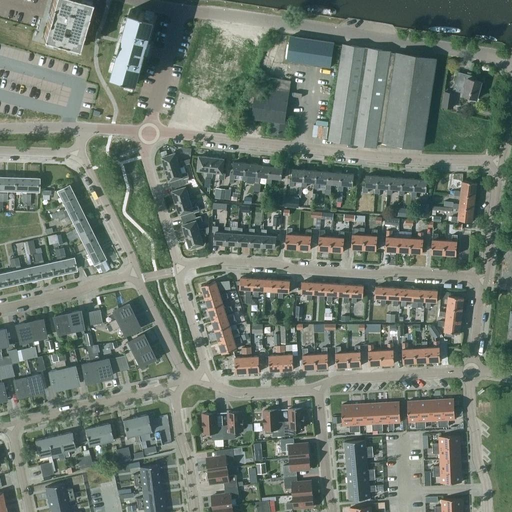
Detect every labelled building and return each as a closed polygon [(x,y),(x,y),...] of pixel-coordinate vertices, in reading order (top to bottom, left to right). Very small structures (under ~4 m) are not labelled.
[(53,0),(43,37),(42,38),(44,39),(76,48),(78,48),(78,47),(78,46),(90,2),(91,3),(91,1),(89,0),(89,1),(87,0),(53,0)] [(112,75),(137,82),(155,17),(130,10),(112,75)] [(238,111),(259,45),(201,26),(179,92),(238,111)] [(339,67),(343,44),(342,44),(342,46),(333,45),(333,43),(290,36),(287,60),(330,66),(339,67)] [(377,139),(390,53),(390,51),(343,44),(339,67),(328,139),(376,146),(377,140),(377,139)] [(377,139),(377,140),(383,140),(383,141),(423,147),(436,58),(396,52),(396,54),(390,53),(377,139)] [(317,80),(331,81),(332,70),(318,69),(317,80)] [(469,79),(470,76),(458,72),(453,90),(463,93),(462,95),(476,99),(481,82),(469,79)] [(270,134),(286,137),(288,122),(283,122),(289,81),(262,77),(260,87),(249,86),(244,120),(253,121),(254,118),(271,121),(270,134)] [(330,96),(331,84),(316,83),(315,95),(330,96)] [(444,92),(442,107),(452,108),(455,93),(444,92)] [(313,137),(323,139),(324,128),(315,126),(313,137)] [(175,152),(161,157),(165,169),(179,165),(180,167),(185,165),(189,163),(188,159),(178,162),(175,152)] [(211,177),(212,171),(210,171),(211,157),(198,156),(197,170),(207,171),(206,176),(211,177)] [(210,171),(212,171),(219,172),(218,178),(223,178),(224,173),(222,173),(224,158),(211,157),(210,171)] [(235,173),(242,174),(244,174),(246,163),(233,162),(232,173),(230,173),(229,178),(235,179),(235,173)] [(254,175),(256,176),(258,164),(246,163),(244,174),(242,174),(242,180),(247,180),(247,175),(254,175)] [(266,177),(268,177),(270,166),(258,164),(256,176),(254,175),(254,181),(259,182),(260,176),(266,177)] [(179,165),(165,169),(169,181),(170,181),(172,185),(184,182),(183,179),(188,177),(187,172),(182,174),(180,167),(179,165)] [(268,177),(266,177),(266,182),(271,183),(272,177),(281,178),(282,167),(270,166),(268,177)] [(305,169),(292,168),(291,180),(289,179),(288,193),(293,194),(294,180),(302,181),(304,181),(305,169)] [(305,169),(304,181),(302,181),(301,186),(306,187),(307,181),(314,182),(316,182),(317,170),(305,169)] [(326,183),(328,183),(329,171),(317,170),(316,182),(314,182),(313,187),(318,188),(319,182),(326,183)] [(338,184),(340,184),(341,172),(329,171),(328,183),(326,183),(325,188),(330,189),(331,183),(338,184)] [(336,201),(341,202),(343,184),(352,185),(353,174),(341,172),(340,184),(338,184),(336,201)] [(367,186),(375,187),(377,187),(378,176),(366,175),(365,186),(363,186),(362,192),(367,192),(367,186)] [(379,187),(387,188),(389,188),(390,177),(378,176),(377,187),(375,187),(374,193),(375,193),(379,193),(379,187)] [(7,189),(14,189),(15,177),(4,177),(3,189),(3,193),(3,200),(7,201),(7,189)] [(15,177),(14,189),(26,189),(26,177),(15,177)] [(38,178),(26,177),(26,189),(26,194),(30,194),(30,190),(37,190),(38,178)] [(390,177),(389,188),(387,188),(386,194),(391,194),(392,188),(399,189),(402,189),(402,177),(390,177)] [(402,177),(402,189),(399,189),(399,194),(403,195),(404,189),(411,189),(414,190),(414,178),(402,177)] [(414,190),(411,189),(411,195),(415,196),(416,190),(426,190),(427,179),(414,178),(414,190)] [(454,195),(460,195),(460,194),(475,195),(477,182),(462,180),(461,190),(454,190),(454,195)] [(173,190),(172,191),(176,203),(190,198),(187,189),(192,187),(190,183),(185,184),(184,182),(172,185),(173,190)] [(62,201),(74,195),(69,185),(58,190),(61,196),(57,198),(59,202),(62,201)] [(225,189),(216,188),(215,198),(223,199),(225,189)] [(50,195),(50,190),(42,190),(42,199),(49,199),(49,195),(50,195)] [(307,207),(308,193),(301,193),(299,206),(307,207)] [(460,194),(460,195),(459,203),(453,202),(453,207),(453,208),(459,208),(459,207),(474,208),(475,195),(460,194)] [(53,219),(57,216),(79,206),(74,195),(62,201),(66,207),(51,214),(53,219)] [(284,206),(298,207),(299,197),(285,196),(284,206)] [(190,198),(176,203),(179,215),(181,214),(182,216),(183,219),(195,215),(194,212),(199,211),(197,206),(192,208),(190,198)] [(84,216),(79,206),(57,216),(59,220),(70,215),(73,221),(84,216)] [(398,207),(398,215),(409,216),(410,208),(398,207)] [(459,207),(459,208),(458,216),(452,215),(451,220),(458,221),(458,219),(472,221),(474,208),(459,207)] [(184,224),(182,224),(186,236),(200,232),(199,230),(197,223),(202,221),(201,216),(196,218),(195,215),(183,219),(184,221),(184,224)] [(65,233),(67,237),(89,226),(84,216),(73,221),(76,228),(65,233)] [(94,237),(89,226),(67,237),(69,241),(80,236),(83,242),(94,237)] [(214,243),(224,244),(225,232),(217,232),(218,226),(213,226),(213,232),(214,232),(214,243)] [(200,232),(186,236),(190,248),(204,244),(201,235),(209,232),(209,227),(199,230),(200,232)] [(224,244),(236,245),(237,233),(229,233),(230,227),(225,227),(225,232),(224,244)] [(236,245),(248,245),(249,234),(242,234),(242,228),(237,228),(237,233),(236,245)] [(248,245),(260,246),(261,235),(254,234),(254,229),(249,228),(249,234),(248,245)] [(285,248),(297,249),(298,234),(291,234),(291,228),(287,228),(286,233),(285,248)] [(351,248),(364,249),(365,234),(358,234),(358,228),(353,228),(352,234),(351,248)] [(261,235),(260,246),(275,247),(276,236),(266,235),(266,229),(261,229),(261,235)] [(306,235),(298,234),(297,249),(310,249),(311,235),(310,235),(311,229),(306,229),(306,235)] [(371,235),(365,234),(364,249),(376,250),(377,235),(377,229),(372,229),(371,235)] [(318,250),(330,251),(331,236),(324,236),(325,230),(320,230),(319,236),(318,250)] [(385,250),(397,251),(398,237),(391,236),(392,231),(387,230),(386,236),(385,250)] [(338,237),(331,236),(330,251),(343,251),(344,237),(343,237),(344,231),(339,231),(338,237)] [(410,237),(410,252),(422,253),(423,238),(423,232),(418,232),(418,238),(410,237)] [(431,253),(443,254),(444,240),(437,239),(438,233),(433,233),(432,239),(431,253)] [(49,244),(57,242),(56,234),(47,236),(49,244)] [(444,240),(443,254),(456,255),(457,240),(457,235),(452,234),(452,240),(444,240)] [(75,254),(77,258),(99,247),(94,237),(83,242),(86,249),(75,254)] [(410,237),(398,237),(397,251),(410,252),(410,237)] [(31,254),(36,253),(35,248),(33,240),(27,241),(30,254),(31,254)] [(63,247),(59,248),(64,272),(75,269),(73,257),(65,259),(63,247)] [(104,258),(99,247),(77,258),(82,267),(89,264),(86,259),(90,257),(93,263),(104,258)] [(50,262),(53,274),(64,272),(59,248),(54,249),(57,261),(50,262)] [(40,252),(36,253),(41,277),(53,274),(50,262),(43,264),(42,259),(41,259),(40,252)] [(27,267),(30,279),(41,277),(36,253),(31,254),(33,262),(34,266),(27,267)] [(15,266),(16,270),(19,282),(30,279),(27,267),(21,269),(18,257),(14,258),(15,266)] [(16,270),(5,272),(7,284),(19,282),(16,270)] [(250,289),(252,289),(252,278),(240,277),(239,289),(246,289),(245,295),(250,296),(250,289)] [(265,279),(252,278),(252,289),(254,290),(254,296),(258,296),(258,290),(264,290),(265,279)] [(274,291),(277,291),(277,279),(265,279),(264,290),(270,290),(269,297),(274,297),(274,291)] [(290,280),(277,279),(277,291),(278,291),(278,297),(282,298),(283,291),(289,292),(290,280)] [(201,285),(204,297),(219,292),(219,290),(229,289),(228,281),(216,282),(216,281),(201,285)] [(312,293),(313,293),(314,282),(302,281),(301,292),(307,293),(307,299),(311,300),(312,293)] [(324,294),(326,294),(326,283),(314,282),(313,293),(319,294),(319,300),(323,300),(324,294)] [(332,295),(338,295),(339,283),(326,283),(326,294),(328,294),(328,301),(332,301),(332,295)] [(348,295),(350,296),(351,284),(339,283),(338,295),(344,295),(343,302),(348,302),(348,295)] [(363,285),(351,284),(350,296),(352,296),(352,302),(356,302),(357,296),(363,296),(363,285)] [(386,298),(387,298),(388,287),(376,286),(375,297),(381,298),(381,304),(385,304),(386,298)] [(388,287),(387,298),(393,298),(393,311),(397,311),(397,299),(400,299),(400,287),(388,287)] [(406,299),(412,300),(413,288),(400,287),(400,299),(401,299),(401,305),(405,306),(406,299)] [(425,289),(413,288),(412,300),(418,300),(417,307),(422,307),(422,300),(424,301),(425,289)] [(437,290),(425,289),(424,301),(426,301),(425,307),(430,307),(430,301),(436,301),(437,290)] [(204,297),(208,308),(223,303),(221,299),(228,297),(227,293),(220,295),(219,292),(204,297)] [(447,298),(446,307),(462,309),(464,297),(448,295),(448,292),(443,292),(442,298),(447,298)] [(208,308),(211,319),(226,315),(225,312),(232,310),(231,306),(224,308),(223,303),(208,308)] [(110,324),(111,326),(133,315),(127,304),(113,311),(116,319),(109,322),(110,324)] [(461,321),(462,309),(446,307),(446,311),(439,311),(439,315),(445,316),(445,319),(461,321)] [(99,309),(92,311),(95,323),(102,322),(99,309)] [(79,311),(66,313),(72,339),(76,338),(74,330),(83,328),(79,311)] [(92,311),(86,312),(88,325),(95,323),(92,311)] [(72,339),(66,313),(53,316),(57,334),(66,332),(67,340),(72,339)] [(133,315),(111,326),(113,330),(120,327),(124,334),(139,327),(133,315)] [(227,317),(226,315),(211,319),(215,330),(230,326),(228,321),(235,319),(234,315),(227,317)] [(28,322),(35,353),(36,352),(40,352),(37,338),(45,336),(41,319),(28,322)] [(461,321),(445,319),(445,321),(438,320),(437,325),(444,326),(444,331),(445,331),(444,335),(455,336),(455,332),(459,333),(461,321)] [(35,353),(28,322),(16,325),(20,342),(27,340),(28,347),(20,349),(22,359),(37,356),(36,352),(35,353)] [(440,334),(433,324),(428,328),(435,338),(440,334)] [(231,330),(230,326),(215,330),(218,341),(233,337),(232,334),(239,332),(238,328),(231,330)] [(92,344),(90,332),(84,333),(87,345),(92,344)] [(124,353),(126,357),(148,346),(142,334),(128,341),(131,349),(124,353)] [(233,337),(218,341),(221,353),(236,348),(235,344),(242,342),(240,337),(234,339),(233,337)] [(434,346),(427,347),(427,361),(440,361),(439,346),(438,340),(433,341),(434,346)] [(109,349),(117,347),(116,341),(108,343),(109,349)] [(422,347),(414,348),(415,362),(427,361),(427,347),(426,341),(421,341),(422,347)] [(403,363),(415,362),(414,348),(407,348),(407,342),(402,342),(402,348),(403,363)] [(381,364),(394,363),(393,349),(392,343),(388,343),(388,349),(380,350),(381,364)] [(369,365),(381,364),(380,350),(373,350),(373,344),(368,344),(368,350),(369,365)] [(281,370),(280,345),(275,345),(276,351),(277,351),(278,355),(269,355),(269,371),(281,370)] [(284,345),(280,345),(281,370),(293,369),(292,355),(292,354),(283,354),(283,351),(285,351),(284,345)] [(355,351),(347,352),(348,366),(361,365),(360,351),(359,345),(355,345),(355,351)] [(148,346),(126,357),(128,361),(135,357),(139,365),(154,358),(148,346)] [(336,367),(348,366),(347,352),(340,352),(340,346),(335,346),(335,352),(336,367)] [(236,373),(247,372),(246,347),(241,347),(242,354),(244,353),(244,357),(234,357),(236,373)] [(250,347),(246,347),(247,372),(259,371),(258,356),(249,356),(249,353),(251,353),(250,347)] [(322,353),(315,354),(316,368),(328,367),(327,353),(326,347),(322,347),(322,353)] [(303,369),(316,368),(315,354),(307,354),(307,348),(302,348),(303,354),(302,354),(303,369)] [(10,358),(11,363),(18,361),(15,349),(8,351),(10,358)] [(97,352),(93,353),(98,378),(111,375),(110,370),(108,361),(107,358),(99,360),(97,352)] [(86,381),(98,378),(93,353),(88,354),(90,362),(82,364),(86,381)] [(41,356),(36,357),(34,358),(37,370),(44,368),(41,356)] [(125,356),(118,357),(121,369),(127,367),(125,356)] [(118,357),(111,359),(114,370),(121,369),(118,357)] [(64,360),(59,361),(65,386),(78,383),(74,366),(66,368),(64,360)] [(52,389),(65,386),(59,361),(58,361),(55,362),(57,370),(48,371),(52,389)] [(10,363),(4,365),(6,376),(13,375),(10,363)] [(29,368),(24,369),(30,392),(42,390),(39,374),(30,376),(29,368)] [(13,379),(17,395),(30,392),(24,369),(20,370),(22,378),(13,379)] [(449,426),(448,419),(455,419),(454,398),(442,399),(443,426),(449,426)] [(419,400),(421,428),(426,427),(425,420),(432,420),(430,399),(419,400)] [(438,420),(438,426),(443,426),(442,399),(430,399),(432,420),(438,420)] [(415,428),(421,428),(419,400),(407,401),(408,421),(415,421),(415,428)] [(388,422),(388,429),(394,429),(394,422),(400,422),(399,401),(387,402),(388,422)] [(372,430),(377,430),(376,402),(365,403),(366,424),(372,423),(372,430)] [(388,422),(387,402),(376,402),(377,430),(383,430),(382,423),(388,422)] [(366,424),(365,403),(353,404),(355,431),(360,431),(359,424),(366,424)] [(349,425),(350,431),(355,431),(353,404),(341,404),(342,425),(349,425)] [(289,422),(284,422),(284,436),(296,435),(295,427),(303,427),(303,421),(304,421),(303,416),(302,416),(302,408),(289,408),(289,422)] [(263,418),(263,423),(264,423),(265,433),(273,433),(273,436),(284,436),(284,422),(277,422),(277,409),(263,410),(264,418),(263,418)] [(229,425),(223,425),(223,439),(235,438),(234,431),(242,430),(242,424),(243,424),(243,420),(242,420),(241,411),(228,412),(229,425)] [(223,425),(217,426),(216,413),(203,413),(203,422),(202,422),(202,426),(203,426),(204,433),(211,432),(212,440),(223,439),(223,425)] [(147,414),(134,417),(138,434),(151,431),(147,414)] [(126,437),(138,434),(134,417),(122,420),(126,437)] [(113,440),(109,423),(97,426),(100,443),(113,440)] [(88,445),(100,443),(97,426),(84,429),(88,445)] [(63,451),(64,457),(69,456),(68,450),(75,448),(71,432),(59,434),(63,451)] [(47,437),(51,454),(58,452),(59,458),(64,457),(63,451),(59,434),(47,437)] [(460,447),(460,435),(439,436),(439,443),(432,443),(432,448),(460,447)] [(38,457),(51,454),(47,437),(35,440),(38,457)] [(308,443),(294,444),(293,438),(274,440),(274,447),(281,446),(281,451),(289,450),(290,457),(309,456),(308,443)] [(373,451),(372,446),(365,446),(365,440),(344,441),(345,453),(373,451)] [(128,446),(122,448),(124,459),(130,458),(128,446)] [(440,459),(460,458),(460,447),(432,448),(433,453),(439,453),(440,459)] [(122,448),(115,449),(118,461),(124,459),(122,448)] [(220,456),(206,458),(208,471),(227,468),(226,461),(234,460),(232,448),(219,450),(220,456)] [(366,457),(373,456),(373,451),(345,453),(346,465),(367,463),(366,457)] [(86,467),(92,466),(91,462),(89,455),(83,456),(86,467)] [(77,458),(78,459),(80,469),(86,467),(83,456),(77,458)] [(310,469),(309,456),(290,457),(290,465),(283,465),(284,477),(297,476),(296,470),(310,469)] [(440,459),(440,465),(433,466),(433,471),(461,470),(460,458),(440,459)] [(374,468),(367,469),(367,463),(346,465),(347,476),(375,474),(374,468)] [(140,473),(133,474),(134,480),(160,476),(158,464),(140,467),(139,467),(140,473)] [(228,475),(227,468),(208,471),(210,483),(223,482),(224,488),(237,486),(236,481),(236,474),(228,475)] [(440,476),(441,482),(461,482),(461,470),(433,471),(434,476),(440,476)] [(375,474),(347,476),(348,487),(369,486),(369,485),(368,479),(375,479),(375,474)] [(160,476),(134,480),(134,486),(142,485),(142,491),(161,488),(160,476)] [(292,488),(293,495),(312,493),(311,480),(297,482),(297,476),(284,477),(285,488),(292,488)] [(63,483),(45,487),(47,499),(73,493),(72,487),(65,489),(63,483)] [(349,499),(370,497),(369,491),(376,490),(376,485),(369,485),(369,486),(348,487),(349,499)] [(211,495),(213,508),(232,506),(231,498),(239,497),(237,486),(224,488),(225,494),(211,495)] [(143,497),(136,498),(137,504),(163,500),(162,491),(161,488),(142,491),(143,497)] [(73,493),(47,499),(50,510),(68,506),(67,500),(74,499),(73,493)] [(313,506),(312,493),(293,495),(294,503),(286,503),(287,509),(313,506)] [(441,505),(435,506),(435,511),(462,510),(462,498),(441,499),(441,505)] [(164,511),(163,500),(137,504),(138,509),(145,509),(145,511),(164,511)]
